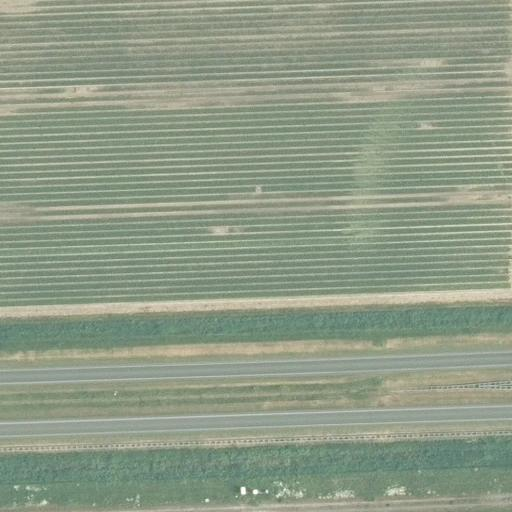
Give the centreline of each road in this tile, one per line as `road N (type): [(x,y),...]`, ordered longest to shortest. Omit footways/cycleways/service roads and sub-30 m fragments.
road 1 (trunk): [(511,360),(0,378)]
road 2 (trunk): [(0,429),(511,413)]
road 3 (track): [(230,511),(511,501)]
